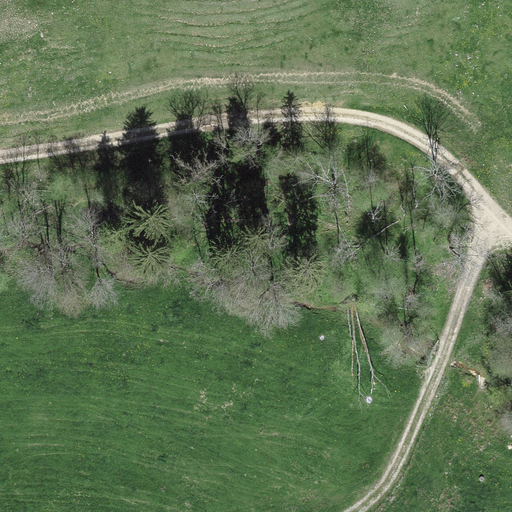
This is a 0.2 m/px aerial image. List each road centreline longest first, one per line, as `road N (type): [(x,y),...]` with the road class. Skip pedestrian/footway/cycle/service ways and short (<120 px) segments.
road 1 (track): [(489,218),(433,148),(365,119),(280,116),(0,158)]
road 2 (track): [(511,234),(489,218),(410,436),(392,474),(353,511)]
